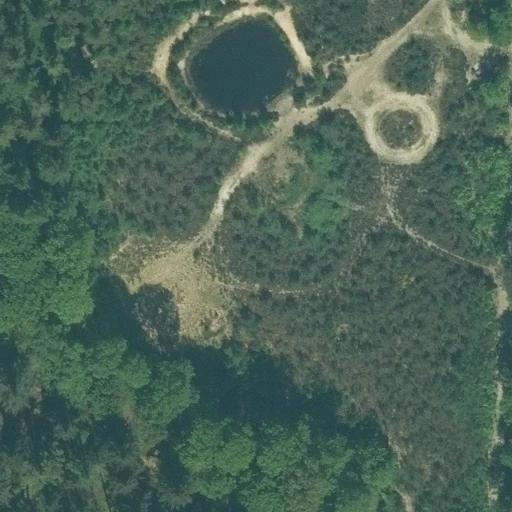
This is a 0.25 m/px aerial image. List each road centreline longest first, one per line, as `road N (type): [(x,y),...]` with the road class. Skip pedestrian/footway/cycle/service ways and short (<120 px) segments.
road 1 (track): [(276,511),(0,304)]
road 2 (track): [(506,255),(493,511)]
road 3 (track): [(511,129),(506,255)]
